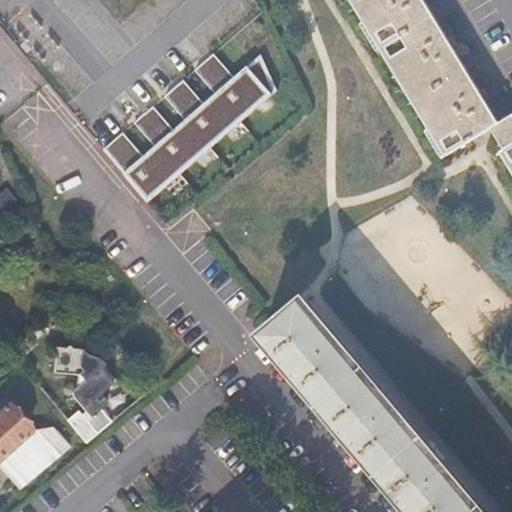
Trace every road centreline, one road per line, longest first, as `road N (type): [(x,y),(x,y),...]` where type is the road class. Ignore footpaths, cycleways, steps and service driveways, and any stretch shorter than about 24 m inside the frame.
road 1 (residential): [(253,388),(0,67)]
road 2 (residential): [(364,511),(253,388)]
